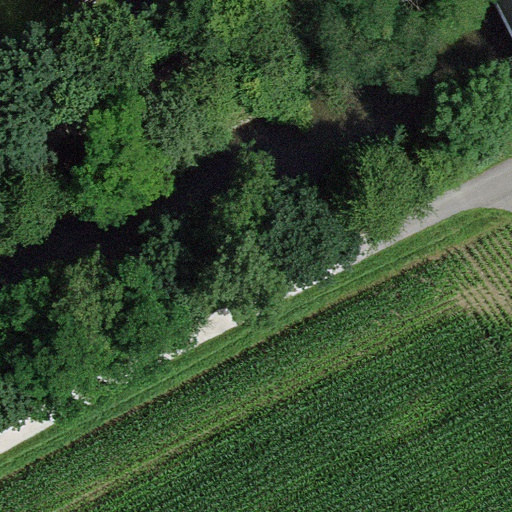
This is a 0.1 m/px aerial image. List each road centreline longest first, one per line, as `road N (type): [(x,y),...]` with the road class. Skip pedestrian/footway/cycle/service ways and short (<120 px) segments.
road 1 (track): [(511,168),(0,443)]
road 2 (track): [(0,168),(324,0)]
